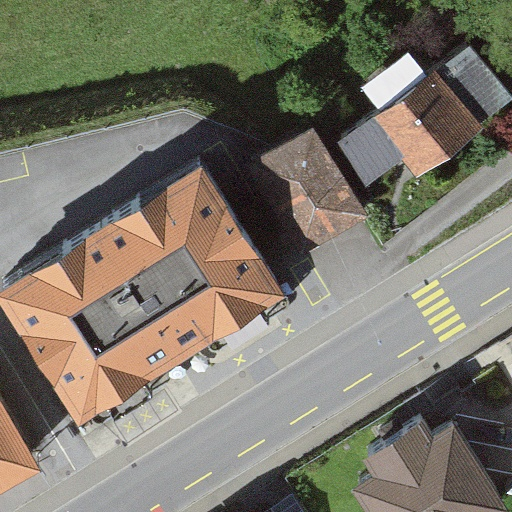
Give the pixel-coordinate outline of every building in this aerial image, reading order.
[(511,111),(511,100),(472,48),(429,79),(410,55),(360,90),(380,116),(339,145),(366,187),(401,161),(416,179),(511,111)] [(314,127),(251,163),(304,253),(366,216),(314,127)] [(204,173),(0,300),(0,301),(80,429),(284,301),(204,173)] [(0,403),(0,494),(39,474),(0,403)] [(375,479),(353,494),(364,511),(508,511),(454,427),(433,440),(423,425),(364,462),(375,479)] [(303,511),(292,494),(264,511),(303,511)]
